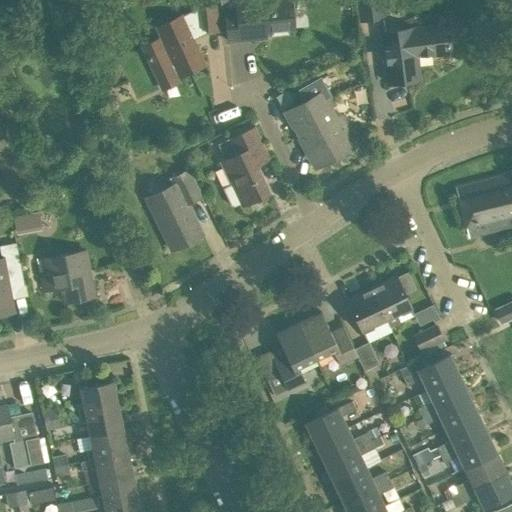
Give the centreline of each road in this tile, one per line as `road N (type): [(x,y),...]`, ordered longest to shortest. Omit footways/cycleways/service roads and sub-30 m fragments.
road 1 (residential): [(146,332),(206,302),(317,226)]
road 2 (residential): [(238,511),(146,332)]
road 3 (residential): [(463,318),(395,172)]
road 4 (residential): [(317,226),(250,88)]
road 5 (residential): [(0,363),(146,332)]
road 6 (residential): [(395,172),(511,129)]
